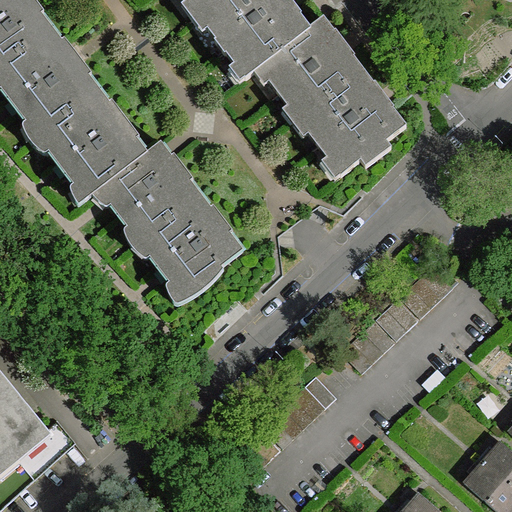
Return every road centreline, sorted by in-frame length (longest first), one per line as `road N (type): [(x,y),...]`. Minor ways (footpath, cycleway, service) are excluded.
road 1 (residential): [(412,196),(72,511)]
road 2 (residential): [(468,234),(476,277),(466,305),(272,488)]
road 3 (residential): [(476,130),(374,0)]
